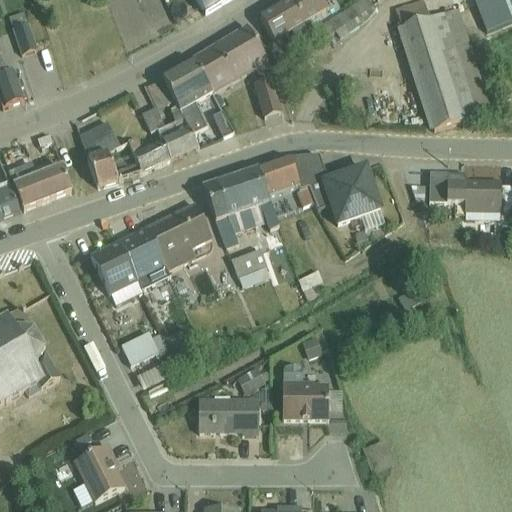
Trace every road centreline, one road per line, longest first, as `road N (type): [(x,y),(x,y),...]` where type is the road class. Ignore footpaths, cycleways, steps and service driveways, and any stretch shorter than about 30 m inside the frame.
road 1 (tertiary): [(511,155),(277,151),(41,233)]
road 2 (residential): [(41,233),(154,463),(170,476),(307,476),(336,465)]
road 3 (tertiary): [(0,138),(201,47),(261,4)]
